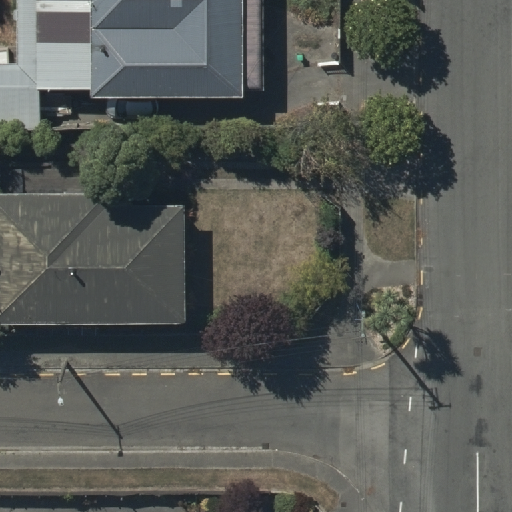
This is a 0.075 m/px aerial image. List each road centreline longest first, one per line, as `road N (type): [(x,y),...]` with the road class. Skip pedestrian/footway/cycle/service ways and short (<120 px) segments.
road 1 (residential): [(479,413),(0,414)]
road 2 (residential): [(478,0),(479,413)]
